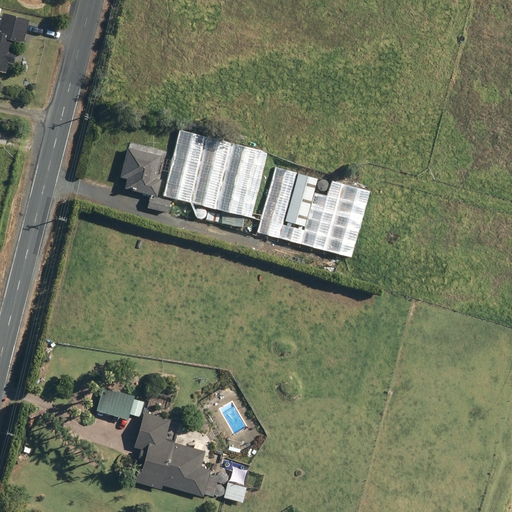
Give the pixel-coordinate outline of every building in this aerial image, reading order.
[(0,68),(5,69),(7,60),(13,62),(16,50),(10,49),(13,38),(23,41),(29,17),(1,10),(0,15),(0,68)] [(160,154),(127,145),(120,174),(127,176),(124,186),(156,194),(160,178),(154,176),(160,154)] [(297,172),(285,219),(303,224),(316,177),(297,172)] [(170,199),(149,194),(146,206),(167,211),(170,199)] [(205,218),(217,220),(218,213),(207,211),(205,218)] [(221,211),(219,221),(242,226),(243,219),(234,214),(221,211)] [(101,389),(95,411),(124,420),(131,398),(101,389)] [(138,466),(134,480),(160,487),(161,483),(202,494),(203,492),(212,495),(218,475),(208,473),(210,468),(200,465),(204,449),(164,438),(169,418),(143,410),(133,446),(141,448),(138,458),(143,459),(141,467),(138,466)] [(246,488),(226,483),(222,498),(242,503),(246,488)]
